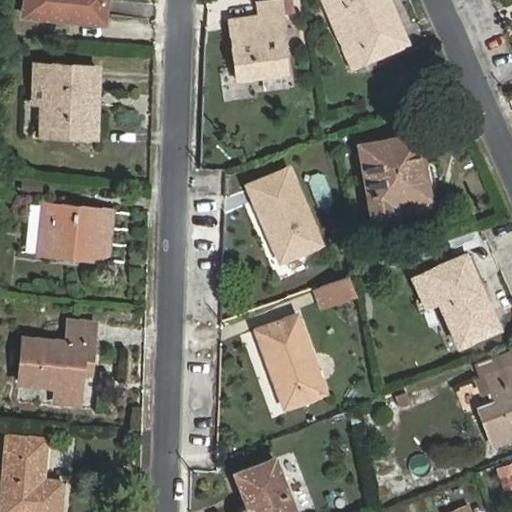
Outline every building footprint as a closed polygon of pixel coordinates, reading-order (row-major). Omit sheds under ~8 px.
[(25,0),(24,15),(64,19),(65,11),(105,16),(106,0),(25,0)] [(328,0),(358,66),(408,43),(388,0),(328,0)] [(232,22),(238,81),(284,76),(278,16),(286,15),(284,2),(255,5),(257,20),(232,22)] [(100,66),(35,64),(34,88),(42,88),(41,137),(91,138),(92,91),(99,91),(100,66)] [(418,136),(360,146),(373,225),(396,221),(393,204),(428,198),(423,166),(418,136)] [(248,185),(281,261),(321,244),(295,183),(290,185),(283,170),(248,185)] [(115,210),(41,203),(35,255),(110,263),(115,210)] [(466,254),(427,272),(439,298),(459,344),(498,327),(466,254)] [(317,288),(323,306),(352,295),(346,278),(317,288)] [(297,315),(257,330),(285,406),(325,391),(297,315)] [(23,338),(19,382),(54,385),(80,388),(81,371),(82,361),(92,362),(96,323),(69,320),(67,342),(23,338)] [(511,367),(511,350),(475,365),(481,379),(511,367)] [(482,392),(493,388),(497,401),(479,408),(494,444),(511,436),(511,367),(481,379),(478,381),(482,392)] [(78,405),(80,388),(54,385),(52,403),(78,405)] [(19,387),(18,397),(52,399),(53,390),(19,387)] [(60,511),(63,482),(42,480),(45,439),(9,436),(7,457),(3,509),(2,511),(60,511)] [(296,511),(274,457),(236,473),(250,508),(243,511),(242,511),(296,511)] [(511,461),(495,467),(504,493),(511,490),(511,461)]
